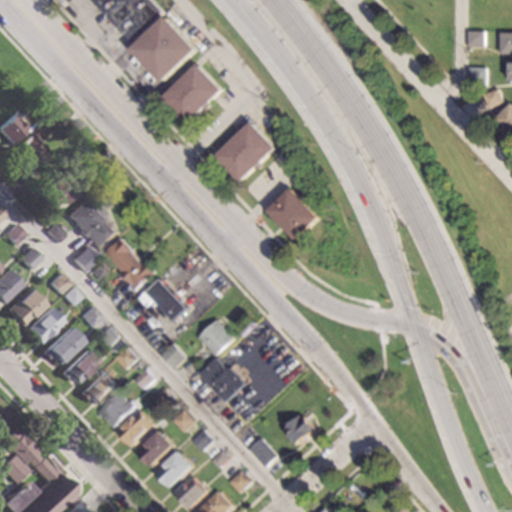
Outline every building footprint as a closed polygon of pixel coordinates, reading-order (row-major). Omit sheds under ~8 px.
[(153,0),(165,12),(133,43),(93,0),(153,0)] [(199,49),(164,83),(133,50),(168,17),(199,49)] [(488,47),(471,46),(471,31),(486,31),(488,31),(488,47)] [(511,32),(504,32),(503,53),(511,53),(511,32)] [(224,91),(188,124),(163,97),(199,64),(224,91)] [(488,86),(469,86),(470,67),(489,67),(488,86)] [(506,103),(491,109),(485,95),(500,88),(506,103)] [(511,132),(499,119),(511,106),(511,132)] [(22,129),(7,144),(0,137),(0,121),(8,114),(22,129)] [(278,148),(241,182),(217,156),(254,121),(278,148)] [(45,156),(26,174),(22,169),(10,181),(2,172),(18,158),(11,150),(26,136),(45,156)] [(66,180),(69,177),(72,181),(70,183),(77,191),(62,205),(61,204),(55,209),(52,206),(42,216),(35,209),(52,193),(44,185),(58,172),(66,180)] [(321,217),(297,240),(270,212),(294,189),(321,217)] [(93,208),(95,206),(108,220),(106,222),(116,233),(96,251),(83,237),(80,239),(74,232),(77,230),(64,216),(83,198),(93,208)] [(23,236),(11,246),(1,234),(12,224),(23,236)] [(62,236),(54,244),(43,232),(51,225),(62,236)] [(133,251),(131,253),(142,265),(145,262),(156,273),(148,280),(146,279),(134,290),(119,273),(121,271),(104,253),(121,238),(133,251)] [(95,258),(81,272),(70,260),(84,247),(95,258)] [(39,260),(27,270),(16,259),(28,248),(39,260)] [(19,286),(0,303),(0,273),(4,270),(19,286)] [(58,273),(68,284),(56,295),(46,283),(58,273)] [(187,308),(173,321),(146,292),(160,278),(187,308)] [(70,288),(78,297),(69,306),(60,296),(70,288)] [(41,306),(18,327),(3,310),(26,289),(41,306)] [(99,317),(88,327),(78,316),(89,306),(99,317)] [(59,322),(35,344),(28,337),(25,340),(18,333),(45,308),(59,322)] [(234,338),(216,356),(198,337),(217,320),(234,338)] [(119,338),(109,347),(98,336),(108,326),(119,338)] [(79,343),(54,366),(47,358),(44,361),(37,353),(65,328),(79,343)] [(186,357),(173,369),(159,355),(172,343),(186,357)] [(137,359),(126,370),(115,359),(126,348),(137,359)] [(96,365),(73,386),(65,377),(61,381),(55,374),(82,350),(96,365)] [(228,370),(231,368),(245,384),(226,402),(199,374),(216,358),(228,370)] [(155,378),(143,389),(134,379),(145,368),(155,378)] [(103,369),(116,383),(91,407),(78,392),(103,369)] [(176,400),(164,412),(153,399),(165,388),(176,400)] [(130,402),(132,400),(138,406),(128,415),(129,417),(125,420),(124,419),(114,428),(99,412),(120,392),(130,402)] [(155,425),(130,446),(117,432),(142,410),(155,425)] [(196,421),(183,433),(172,421),(184,410),(196,421)] [(316,428),(299,446),(289,436),(290,434),(286,429),(299,416),(302,419),(305,416),(316,428)] [(14,438),(17,435),(24,443),(27,441),(30,444),(28,446),(33,452),(31,454),(35,459),(36,458),(50,474),(52,471),(77,499),(68,508),(63,503),(53,511),(2,511),(0,509),(0,501),(22,481),(32,492),(42,482),(23,461),(20,465),(4,447),(6,445),(0,439),(8,431),(14,438)] [(175,446),(150,469),(136,454),(161,431),(175,446)] [(214,442),(203,453),(191,442),(202,431),(214,442)] [(277,457),(266,467),(256,456),(267,446),(277,457)] [(230,458),(219,469),(210,460),(222,449),(230,458)] [(181,452),(194,467),(169,489),(156,474),(181,452)] [(25,471),(11,484),(0,472),(0,464),(10,455),(25,471)] [(252,482),(240,493),(229,482),(242,470),(252,482)] [(207,491),(189,508),(176,494),(194,477),(207,491)] [(233,507),(227,511),(197,511),(219,491),(233,507)]
